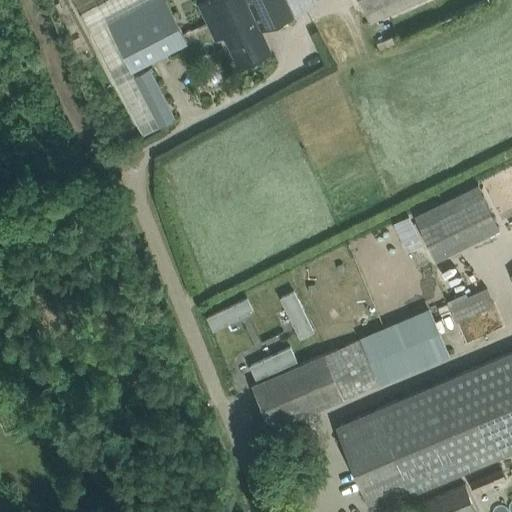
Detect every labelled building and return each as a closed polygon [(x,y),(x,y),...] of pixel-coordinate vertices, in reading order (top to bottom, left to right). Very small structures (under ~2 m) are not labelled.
[(106,0),(80,14),(142,134),(175,117),(147,61),(187,41),(178,23),(165,0),(106,0)] [(238,65),(271,49),(261,28),(317,2),(315,0),(206,0),(199,3),(207,22),(216,17),(238,65)] [(511,173),(493,178),(502,218),(511,215),(511,173)] [(433,248),(440,265),(508,235),(487,189),(399,227),(413,257),(433,248)] [(314,331),(294,290),(280,297),(300,338),(314,331)] [(213,330),(254,311),(247,296),(206,316),(213,330)] [(456,319),(467,343),(504,325),(494,302),(456,319)] [(390,339),(367,348),(381,381),(403,371),(398,360),(442,342),(429,309),(385,328),(390,339)] [(270,428),(344,397),(377,383),(359,338),(325,353),(252,384),(270,428)] [(256,379),(297,360),(291,346),(249,365),(256,379)] [(511,350),(339,423),(375,507),(511,449),(511,350)] [(100,448),(86,453),(100,489),(114,483),(100,448)] [(474,490),(504,477),(500,467),(469,481),(474,490)] [(411,511),(469,511),(476,509),(464,483),(409,507),(411,511)]
